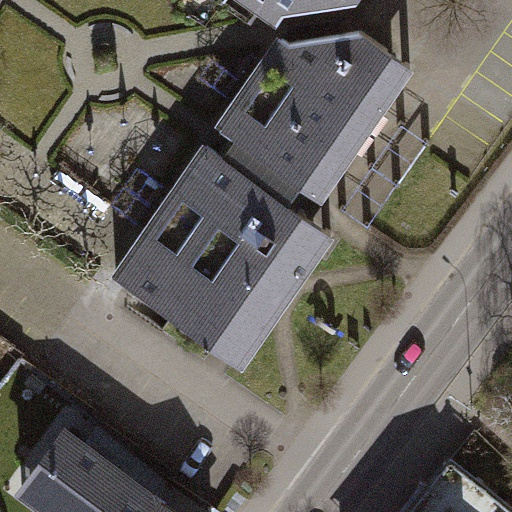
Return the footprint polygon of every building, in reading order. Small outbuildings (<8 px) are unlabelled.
[(238,0),(282,29),(288,20),(364,5),(367,0),(238,0)] [(416,76),(348,29),(281,42),(271,35),(211,121),(237,139),(302,185),(328,203),(416,76)] [(145,160),(164,174),(189,142),(123,92),(72,159),(118,195),(145,160)] [(112,273),(248,367),(344,229),(295,194),(302,185),(237,139),(228,152),(207,137),(112,273)] [(30,500),(46,511),(202,511),(89,424),(30,500)] [(511,511),(511,504),(449,454),(403,511),(511,511)]
